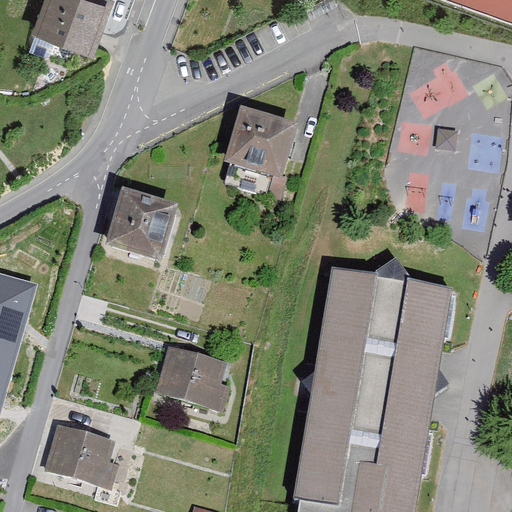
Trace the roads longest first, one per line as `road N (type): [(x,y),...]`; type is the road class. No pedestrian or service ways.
road 1 (residential): [(9,511),(113,148)]
road 2 (residential): [(113,148),(355,25)]
road 3 (residential): [(113,148),(164,0)]
road 4 (residential): [(0,215),(113,148)]
